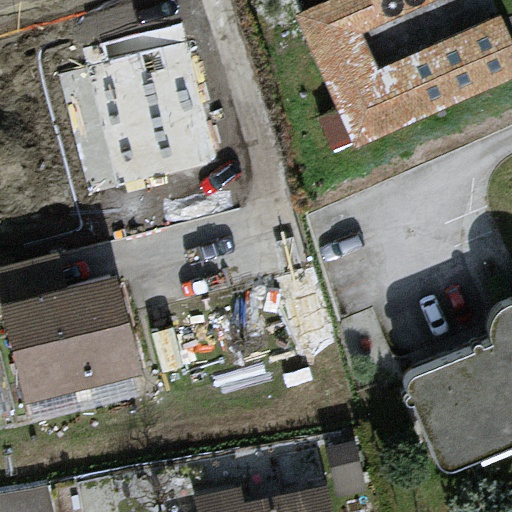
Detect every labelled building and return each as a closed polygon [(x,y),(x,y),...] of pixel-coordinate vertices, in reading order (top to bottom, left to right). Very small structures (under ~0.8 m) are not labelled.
[(385,73),(363,0),(337,0),(284,25),(355,152),(511,86),(511,29),(508,21),(385,73)] [(374,0),(380,11),(396,0),(374,0)] [(183,8),(94,31),(109,86),(198,62),(183,8)] [(0,297),(63,282),(54,249),(0,261),(0,297)] [(63,282),(0,297),(0,344),(15,399),(138,371),(107,270),(63,282)] [(487,334),(407,368),(402,382),(434,458),(451,462),(511,437),(511,293),(494,301),(485,316),(487,334)] [(238,491),(189,501),(191,511),(333,511),(330,493),(251,511),(238,491)]
